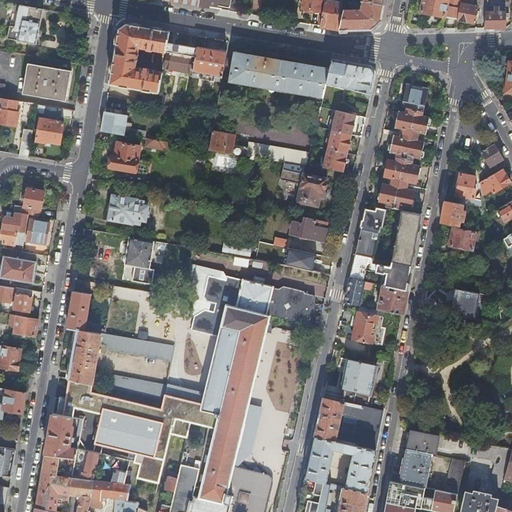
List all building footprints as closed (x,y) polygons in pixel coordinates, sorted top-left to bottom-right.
[(238,11),(239,0),(230,0),(230,6),(229,9),(238,11)] [(302,0),(302,7),(321,10),(323,0),(302,0)] [(338,28),(339,28),(342,14),(339,13),(342,2),(341,2),(332,0),(324,0),(320,25),(338,28)] [(380,20),(384,3),(369,0),(362,0),(360,9),(349,9),(350,0),(345,0),(344,9),(342,14),(339,28),(371,28),(380,20)] [(447,0),(422,0),(420,11),(445,16),(445,15),(447,0)] [(457,18),(460,0),(447,0),(445,15),(457,18)] [(460,0),(457,18),(457,19),(474,22),(477,5),(467,3),(467,0),(460,0)] [(42,9),(7,3),(6,10),(12,11),(11,14),(13,14),(12,20),(15,20),(14,28),(9,27),(7,39),(36,44),(42,9)] [(486,5),(483,27),(505,26),(505,10),(500,10),(500,4),(486,5)] [(117,28),(107,84),(157,92),(161,71),(148,69),(148,68),(142,67),(141,68),(134,67),(135,60),(136,61),(136,59),(135,58),(136,55),(137,55),(137,53),(136,53),(138,47),(145,48),(145,49),(151,50),(152,49),(164,52),(164,51),(168,31),(123,23),(117,28)] [(225,51),(196,46),(194,56),(191,72),(195,73),(195,70),(217,74),(217,78),(220,78),(225,51)] [(0,65),(7,67),(9,52),(0,50),(0,65)] [(191,72),(194,56),(164,51),(164,52),(161,67),(191,72)] [(325,83),(328,69),(233,52),(228,81),(321,97),(325,83)] [(356,96),(368,99),(374,72),(370,66),(331,59),(328,69),(325,83),(357,91),(356,96)] [(511,60),(508,60),(503,92),(511,93),(511,60)] [(70,71),(26,63),(20,93),(64,101),(70,71)] [(404,108),(413,110),(421,111),(426,90),(405,85),(401,101),(402,101),(401,107),(404,108)] [(141,93),(140,102),(155,104),(156,96),(141,93)] [(1,98),(0,98),(0,109),(14,112),(16,101),(1,98)] [(56,107),(36,104),(34,111),(42,113),(41,118),(38,118),(34,140),(45,142),(45,141),(58,143),(62,122),(54,120),(56,107)] [(407,134),(413,110),(404,108),(403,112),(396,110),(396,112),(394,112),(393,117),(395,118),(393,127),(400,129),(399,132),(407,134)] [(18,112),(0,109),(0,123),(15,126),(18,112)] [(103,110),(100,129),(122,133),(126,114),(103,110)] [(329,129),(350,133),(354,115),(334,110),(331,119),(329,119),(328,123),(331,124),(329,129)] [(421,111),(413,110),(407,134),(416,136),(417,133),(424,134),(426,125),(428,125),(429,119),(427,119),(428,117),(420,116),(421,111)] [(129,127),(128,134),(144,137),(145,130),(129,127)] [(325,147),(345,152),(350,133),(329,129),(327,138),(325,138),(324,142),(326,142),(325,147)] [(18,154),(27,156),(31,131),(22,130),(18,154)] [(282,161),(303,165),(305,165),(305,162),(308,152),(247,142),(247,146),(232,144),(234,135),(211,130),(208,148),(244,155),(254,156),(282,161)] [(402,159),(407,134),(399,132),(398,136),(391,135),(389,144),(387,144),(386,150),(388,150),(387,152),(394,153),(394,157),(402,159)] [(402,159),(411,160),(412,157),(419,158),(419,157),(421,157),(422,152),(420,151),(422,142),(415,140),(416,136),(407,134),(402,159)] [(173,142),(170,142),(145,137),(144,146),(165,150),(166,147),(168,148),(169,144),(172,145),(173,142)] [(114,154),(110,154),(110,156),(108,156),(107,163),(109,164),(108,166),(134,171),(138,145),(133,144),(133,140),(126,139),(125,143),(116,141),(114,154)] [(488,166),(501,159),(492,143),(479,150),(488,166)] [(328,167),(341,170),(345,152),(325,147),(323,157),(321,156),(320,160),(322,160),(321,166),(328,167)] [(217,156),(216,166),(231,168),(233,157),(217,156)] [(388,181),(397,183),(402,159),(394,157),(393,160),(386,159),(385,161),(383,160),(382,166),(384,166),(382,176),(389,178),(388,181)] [(397,183),(406,185),(407,181),(414,183),(416,173),(418,173),(419,168),(417,167),(417,165),(410,164),(411,160),(402,159),(397,183)] [(321,197),(328,167),(321,166),(305,162),(305,165),(303,165),(282,161),(278,179),(299,183),(295,201),(316,205),(318,197),(321,197)] [(478,181),(481,199),(509,182),(504,173),(501,168),(478,181)] [(453,202),(462,203),(467,204),(468,197),(472,198),(474,189),(471,188),(473,176),(470,175),(465,174),(459,173),(453,202)] [(230,203),(245,206),(249,182),(239,180),(237,194),(232,193),(230,203)] [(392,208),(397,183),(388,181),(388,185),(381,183),(378,193),(376,193),(375,198),(377,199),(377,200),(384,202),(383,206),(392,208)] [(400,210),(401,210),(402,206),(408,207),(409,206),(411,206),(412,200),(410,200),(412,190),(405,189),(406,185),(397,183),(392,208),(400,210)] [(13,205),(12,211),(14,212),(27,214),(37,216),(38,209),(39,209),(42,191),(25,188),(22,206),(13,205)] [(147,205),(142,205),(143,200),(111,194),(107,218),(139,224),(140,219),(144,220),(147,205)] [(511,199),(495,208),(503,221),(511,216),(511,200),(511,199)] [(438,222),(458,225),(459,220),(462,221),(464,210),(461,209),(462,203),(453,202),(443,200),(438,222)] [(363,209),(359,229),(377,233),(378,226),(380,227),(384,209),(374,207),(373,211),(367,209),(363,209)] [(353,253),(348,278),(362,281),(364,269),(382,273),(382,276),(384,276),(383,283),(382,283),(382,285),(405,289),(419,214),(401,210),(400,210),(393,244),(391,243),(391,246),(392,246),(391,252),(390,252),(389,254),(391,255),(390,261),(381,259),(372,257),(353,253)] [(2,219),(0,229),(16,231),(24,233),(27,214),(14,212),(13,218),(4,216),(3,219),(2,219)] [(324,229),(326,221),(294,214),(293,214),(289,233),(323,240),(323,238),(325,239),(327,231),(325,231),(325,229),(324,229)] [(29,219),(25,240),(44,243),(48,222),(29,219)] [(451,245),(460,247),(470,250),(474,232),(452,228),(448,245),(451,245)] [(16,231),(0,229),(0,238),(1,239),(1,243),(13,245),(16,231)] [(359,229),(353,253),(372,257),(377,233),(359,229)] [(511,233),(502,239),(507,247),(511,244),(511,233)] [(148,267),(152,240),(153,240),(128,236),(125,251),(124,251),(123,251),(123,252),(122,252),(122,256),(122,257),(122,258),(123,258),(124,258),(123,263),(148,267)] [(497,242),(494,236),(487,240),(488,246),(488,247),(497,242)] [(255,259),(271,262),(272,256),(260,254),(263,238),(259,237),(255,259)] [(221,253),(248,258),(250,251),(239,249),(240,244),(223,241),(221,253)] [(459,254),(460,247),(451,245),(449,252),(459,254)] [(33,261),(2,256),(0,269),(0,275),(30,281),(33,261)] [(232,265),(247,267),(248,259),(233,258),(232,265)] [(328,274),(331,263),(315,260),(313,270),(317,271),(325,273),(328,274)] [(222,270),(188,262),(181,296),(181,298),(192,315),(203,309),(206,310),(208,302),(204,301),(201,295),(206,274),(224,278),(225,274),(222,270)] [(225,511),(230,494),(225,493),(231,466),(247,402),(269,315),(305,324),(313,295),(303,292),(302,290),(281,285),(277,288),(261,284),(251,281),(242,279),(225,274),(224,278),(206,274),(201,295),(204,301),(208,302),(206,310),(203,309),(192,315),(188,329),(217,336),(202,392),(198,409),(210,412),(198,468),(192,500),(187,499),(184,511),(225,511)] [(251,281),(261,284),(263,278),(253,275),(251,281)] [(348,278),(342,302),(357,305),(363,281),(362,281),(348,278)] [(12,287),(0,285),(0,300),(3,301),(3,304),(8,305),(8,302),(9,302),(12,287)] [(377,309),(400,314),(405,289),(382,285),(377,309)] [(449,314),(474,319),(479,293),(454,288),(452,299),(451,299),(450,299),(449,299),(448,300),(446,300),(445,301),(444,302),(444,303),(443,304),(443,305),(442,307),(443,308),(443,309),(443,310),(444,311),(445,312),(446,313),(447,314),(449,314)] [(89,294),(72,291),(65,327),(75,329),(83,331),(89,294)] [(15,293),(12,308),(28,311),(30,295),(15,293)] [(351,310),(348,325),(353,326),(351,338),(371,342),(376,316),(351,310)] [(37,318),(9,313),(8,321),(14,323),(12,332),(34,336),(37,318)] [(83,331),(75,329),(67,378),(91,383),(98,344),(104,345),(104,349),(168,361),(171,346),(112,336),(102,334),(83,331)] [(449,344),(456,336),(453,333),(446,342),(449,344)] [(0,367),(16,370),(20,349),(0,345),(0,367)] [(338,400),(351,403),(360,362),(346,359),(338,400)] [(375,365),(360,362),(351,403),(366,406),(375,365)] [(163,388),(164,385),(110,374),(109,383),(106,382),(105,386),(112,388),(161,400),(163,388)] [(91,383),(67,378),(65,386),(89,392),(91,383)] [(485,392),(499,416),(507,411),(493,387),(485,392)] [(0,418),(1,419),(2,410),(20,413),(24,392),(4,388),(1,403),(0,402),(0,418)] [(198,409),(202,392),(182,388),(175,391),(163,388),(161,400),(159,409),(105,395),(93,444),(135,454),(131,474),(157,480),(167,434),(185,438),(192,407),(198,409)] [(371,448),(374,449),(382,409),(366,406),(351,403),(338,400),(321,396),(312,436),(371,448)] [(56,414),(71,417),(73,401),(59,398),(56,414)] [(239,463),(246,470),(249,471),(265,406),(247,402),(231,466),(235,467),(239,463)] [(56,414),(51,413),(44,454),(58,456),(69,458),(74,459),(75,452),(75,450),(68,448),(71,426),(69,425),(71,417),(56,414)] [(440,447),(443,437),(409,430),(405,449),(431,454),(435,455),(436,447),(440,447)] [(343,486),(366,491),(374,449),(371,448),(312,436),(303,477),(325,482),(332,449),(350,454),(343,486)] [(502,481),(511,448),(477,443),(475,456),(490,458),(493,465),(490,479),(493,480),(497,487),(501,488),(502,481)] [(511,448),(502,481),(511,483),(511,448)] [(431,454),(405,449),(399,482),(424,487),(431,454)] [(80,477),(92,480),(99,455),(86,452),(80,477)] [(58,456),(44,454),(34,508),(54,511),(57,511),(64,511),(65,505),(56,504),(57,494),(67,495),(70,478),(54,476),(58,456)] [(457,494),(464,461),(451,458),(443,491),(457,494)] [(198,468),(179,464),(177,475),(176,478),(173,490),(169,506),(169,508),(172,509),(171,511),(173,511),(184,511),(187,499),(192,500),(198,468)] [(230,494),(225,511),(263,511),(270,484),(270,483),(271,482),(270,481),(270,480),(269,479),(269,478),(268,477),(268,476),(267,476),(267,475),(266,475),(264,474),(260,474),(250,471),(249,471),(246,470),(235,467),(231,466),(225,493),(230,494)] [(168,470),(163,488),(173,490),(176,478),(172,477),(172,474),(173,471),(168,470)] [(122,484),(124,476),(112,473),(110,483),(122,484)] [(325,482),(303,477),(295,511),(298,511),(323,511),(324,508),(328,488),(329,483),(325,482)] [(122,511),(125,502),(128,485),(122,484),(110,483),(92,480),(89,497),(87,506),(98,508),(99,500),(101,499),(101,497),(114,498),(111,511),(90,511),(86,507),(84,511),(122,511)] [(414,511),(415,508),(439,511),(452,511),(457,494),(443,491),(424,487),(399,482),(389,480),(382,511),(414,511)] [(338,511),(362,511),(366,491),(343,486),(329,483),(328,488),(332,489),(332,487),(342,489),(340,503),(336,503),(335,510),(338,511)] [(493,511),(496,505),(498,498),(490,496),(490,493),(473,490),(472,493),(464,491),(458,511),(493,511)] [(56,504),(65,505),(67,495),(57,494),(56,504)] [(133,511),(135,504),(125,502),(122,511),(133,511)]
